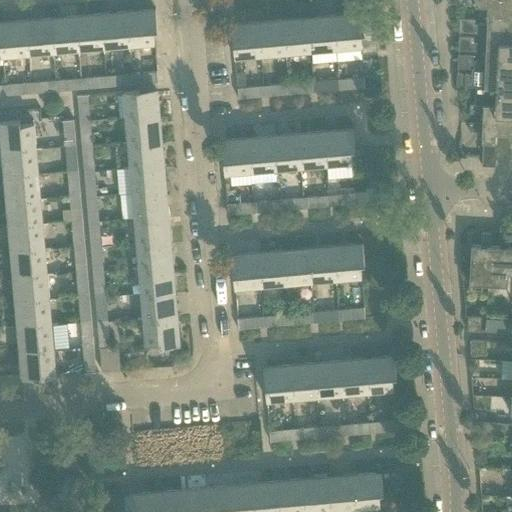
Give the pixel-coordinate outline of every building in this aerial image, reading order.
[(511,0),(447,0),(447,2),(447,3),(453,3),(475,5),(488,6),(487,15),(511,16),(511,0)] [(156,8),(130,11),(132,29),(128,29),(129,44),(155,42),(154,29),(158,29),(156,8)] [(130,11),(105,13),(106,31),(102,32),(104,47),(129,44),(128,29),(132,29),(130,11)] [(338,32),(333,33),(334,48),(336,48),(337,61),(361,59),(361,54),(362,54),(377,53),(377,50),(375,22),(364,23),(363,12),(349,14),(337,15),(338,32)] [(105,13),(79,15),(81,34),(77,34),(79,49),(104,47),(102,32),(106,31),(105,13)] [(79,15),(54,17),(56,36),(52,36),(53,51),(79,49),(77,34),(81,34),(79,15)] [(313,35),(308,35),(310,50),(311,63),(336,61),(334,48),(333,33),(338,32),(337,15),(312,17),(313,35)] [(459,31),(459,32),(487,33),(499,34),(499,43),(511,43),(511,16),(487,15),(487,24),(475,24),(475,19),(460,18),(460,20),(459,31)] [(54,17),(29,20),(31,38),(27,38),(28,53),(53,51),(52,36),(56,36),(54,17)] [(312,17),(286,19),(288,37),(283,37),(285,52),(310,50),(308,35),(313,35),(312,17)] [(286,19),(261,21),(263,39),(259,39),(260,54),(285,52),(283,37),(288,37),(286,19)] [(29,20),(4,22),(5,40),(2,41),(3,56),(28,53),(27,38),(31,38),(29,20)] [(263,39),(261,21),(235,24),(237,41),(233,41),(235,57),(260,54),(259,39),(263,39)] [(458,49),(458,50),(486,51),(498,52),(498,61),(511,61),(511,43),(499,43),(499,34),(487,33),(486,42),(474,42),(474,37),(459,37),(459,38),(458,49)] [(457,67),(457,68),(473,68),(497,70),(497,79),(511,79),(511,61),(498,61),(498,52),(486,51),(486,60),(473,60),(473,55),(458,54),(458,56),(457,67)] [(456,85),(456,86),(462,86),(475,87),(496,89),(496,97),(511,97),(511,79),(497,79),(497,70),(473,68),(472,73),(457,72),(457,74),(456,85)] [(135,73),(136,83),(158,82),(157,71),(135,73)] [(127,74),(106,76),(107,86),(128,84),(127,74)] [(107,86),(106,76),(85,78),(86,88),(107,86)] [(365,76),(337,79),(338,90),(365,87),(365,76)] [(77,78),(56,80),(57,90),(78,89),(77,78)] [(338,90),(337,79),(317,80),(318,91),(338,90)] [(57,90),(56,80),(35,82),(36,92),(57,90)] [(309,81),(287,83),(288,94),(310,92),(309,81)] [(27,83),(5,84),(6,95),(28,93),(27,83)] [(288,94),(287,83),(267,85),(268,96),(288,94)] [(238,87),(238,98),(260,96),(259,85),(238,87)] [(471,104),(470,114),(482,114),(482,123),(495,124),(495,115),(511,115),(511,97),(496,97),(496,89),(475,87),(474,105),(471,104)] [(124,90),(126,116),(141,115),(141,118),(160,117),(158,91),(139,93),(139,89),(124,90)] [(77,95),(79,117),(90,116),(88,94),(77,95)] [(126,116),(128,141),(143,140),(144,144),(163,142),(160,117),(141,118),(141,115),(126,116)] [(470,122),(469,131),(481,132),(481,142),(483,142),(495,143),(496,134),(508,134),(511,134),(511,115),(495,115),(495,124),(482,123),(470,122)] [(0,121),(0,123),(2,148),(23,146),(23,150),(36,148),(34,123),(21,124),(21,120),(0,121)] [(73,120),(63,120),(65,141),(75,140),(73,120)] [(91,125),(80,126),(82,145),(92,144),(91,125)] [(352,128),(327,130),(329,148),(325,149),(327,164),(352,162),(350,150),(354,149),(352,128)] [(327,130),(302,132),(304,150),(300,151),(301,166),(327,164),(325,149),(329,148),(327,130)] [(302,132),(277,135),(279,153),(274,153),(276,169),(301,166),(300,151),(304,150),(302,132)] [(496,134),(495,143),(496,143),(496,158),(507,159),(508,134),(496,134)] [(253,155),(249,156),(250,171),(252,183),(277,181),(276,169),(274,153),(279,153),(277,135),(252,137),(253,155)] [(253,155),(252,137),(226,140),(228,158),(223,158),(224,174),(250,171),(249,156),(253,155)] [(128,141),(130,167),(146,165),(146,169),(165,167),(163,142),(144,144),(143,140),(128,141)] [(482,157),(482,166),(495,166),(496,158),(496,143),(495,143),(483,142),(482,157)] [(92,144),(82,145),(84,168),(94,167),(92,144)] [(2,148),(4,173),(25,171),(25,175),(38,174),(36,148),(23,150),(23,146),(2,148)] [(76,150),(65,151),(67,171),(78,170),(76,150)] [(130,167),(133,192),(148,190),(148,194),(167,192),(165,167),(146,169),(146,165),(130,167)] [(78,170),(67,171),(69,195),(80,193),(78,170)] [(4,173),(7,198),(27,196),(28,200),(41,199),(38,174),(25,175),(25,171),(4,173)] [(95,175),(84,176),(86,196),(97,195),(95,175)] [(133,192),(135,217),(150,216),(150,219),(169,217),(167,192),(148,194),(148,190),(133,192)] [(374,190),(354,192),(355,204),(375,202),(374,190)] [(332,194),(333,206),(355,204),(354,192),(332,194)] [(97,195),(86,196),(88,218),(99,217),(97,195)] [(306,197),(307,208),(329,206),(328,195),(306,197)] [(7,198),(9,223),(30,221),(30,225),(43,224),(41,199),(28,200),(27,196),(7,198)] [(299,197),(278,199),(279,211),(300,209),(299,197)] [(279,211),(278,199),(257,201),(258,212),(279,211)] [(80,201),(69,202),(71,222),(82,221),(80,201)] [(227,204),(228,215),(250,213),(249,202),(227,204)] [(135,217),(137,242),(152,241),(152,244),(171,243),(169,217),(150,219),(150,216),(135,217)] [(508,273),(511,273),(511,247),(508,247),(508,235),(511,234),(511,219),(500,219),(499,246),(498,259),(489,259),(488,285),(508,286),(508,273)] [(9,223),(11,248),(32,246),(32,250),(45,249),(43,224),(30,225),(30,221),(9,223)] [(82,221),(71,222),(73,245),(84,244),(82,221)] [(99,225),(89,226),(90,246),(101,245),(99,225)] [(469,284),(488,285),(489,259),(498,259),(499,246),(490,246),(491,233),(481,232),(481,245),(471,245),(469,284)] [(137,242),(139,267),(154,266),(154,269),(173,268),(171,243),(152,244),(152,241),(137,242)] [(362,243),(336,245),(338,263),(335,264),(337,279),(363,277),(361,264),(364,264),(362,243)] [(101,245),(90,246),(92,268),(103,268),(101,245)] [(336,245),(311,247),(313,266),(310,266),(311,282),(337,279),(335,264),(338,263),(336,245)] [(11,248),(13,273),(34,272),(34,276),(47,274),(45,249),(32,250),(32,246),(11,248)] [(311,247),(286,249),(288,268),(284,268),(286,284),(311,282),(310,266),(313,266),(311,247)] [(286,249),(261,252),(262,270),(259,271),(260,286),(286,284),(284,268),(288,268),(286,249)] [(85,251),(74,252),(75,272),(87,271),(85,251)] [(262,270),(261,252),(235,254),(237,273),(233,273),(234,288),(260,286),(259,271),(262,270)] [(139,267),(141,293),(156,291),(157,295),(176,293),(173,268),(154,269),(154,266),(139,267)] [(87,271),(75,272),(78,295),(89,294),(87,271)] [(13,273),(15,298),(36,297),(36,301),(50,300),(47,274),(34,276),(34,272),(13,273)] [(104,275),(93,276),(95,297),(106,296),(104,275)] [(141,293),(143,318),(159,316),(159,320),(178,318),(176,293),(157,295),(156,291),(141,293)] [(106,296),(95,297),(97,319),(107,318),(106,296)] [(15,298),(18,324),(38,322),(39,326),(52,325),(50,300),(36,301),(36,297),(15,298)] [(89,302),(78,303),(80,322),(91,321),(89,302)] [(341,309),(342,320),(364,318),(364,307),(341,309)] [(316,311),(317,322),(339,320),(338,310),(316,311)] [(309,312),(288,314),(289,325),(310,323),(309,312)] [(289,325),(288,314),(266,316),(267,327),(289,325)] [(159,316),(143,318),(146,343),(159,342),(159,346),(180,344),(178,318),(159,320),(159,316)] [(237,318),(238,329),(260,327),(259,316),(237,318)] [(467,316),(467,331),(480,332),(481,316),(467,316)] [(91,321),(80,322),(82,343),(93,342),(91,321)] [(18,324),(20,349),(41,347),(41,351),(54,350),(52,325),(39,326),(38,322),(18,324)] [(97,326),(99,348),(110,347),(108,325),(97,326)] [(486,340),(470,339),(470,353),(485,354),(486,340)] [(110,347),(99,348),(101,372),(120,370),(118,346),(110,347)] [(41,347),(20,349),(22,374),(40,373),(41,377),(56,375),(54,350),(41,351),(41,347)] [(83,351),(85,373),(96,372),(94,350),(83,351)] [(394,355),(369,357),(371,376),(367,377),(368,392),(394,390),(392,376),(396,376),(394,355)] [(369,357),(344,359),(346,379),(341,379),(343,394),(368,392),(367,377),(371,376),(369,357)] [(344,359),(319,362),(320,381),(316,381),(318,396),(343,394),(341,379),(346,379),(344,359)] [(319,362),(293,364),(295,383),(291,383),(292,398),(318,396),(316,381),(320,381),(319,362)] [(295,383),(293,364),(268,366),(269,385),(265,385),(266,400),(292,398),(291,383),(295,383)] [(374,422),(375,432),(397,431),(396,420),(374,422)] [(349,424),(350,435),(371,433),(370,423),(349,424)] [(341,425),(320,427),(321,437),(342,436),(341,425)] [(321,437),(320,427),(299,429),(300,439),(321,437)] [(269,431),(270,442),(292,440),(291,429),(269,431)] [(0,437),(0,495),(26,495),(24,436),(0,437)] [(381,472),(356,474),(358,492),(353,492),(354,508),(380,506),(379,492),(383,492),(381,472)] [(400,483),(399,478),(399,472),(383,473),(384,485),(400,483)] [(356,474),(330,476),(332,494),(328,495),(329,510),(354,508),(353,492),(358,492),(356,474)] [(307,496),(303,497),(303,511),(329,511),(329,510),(328,495),(332,494),(330,476),(305,478),(307,496)] [(305,478),(280,480),(281,499),(277,499),(278,511),(303,511),(303,497),(307,496),(305,478)] [(280,480),(255,483),(256,501),(252,501),(253,511),(278,511),(277,499),(281,499),(280,480)] [(255,483),(229,485),(231,503),(227,503),(227,511),(253,511),(252,501),(256,501),(255,483)] [(229,485),(204,487),(206,505),(202,505),(202,511),(227,511),(227,503),(231,503),(229,485)] [(204,487),(179,489),(181,507),(176,508),(176,511),(202,511),(202,505),(206,505),(204,487)] [(179,489),(154,491),(155,509),(151,510),(151,511),(176,511),(176,508),(181,507),(179,489)] [(155,509),(154,491),(128,494),(130,511),(129,511),(151,511),(151,510),(155,509)]
